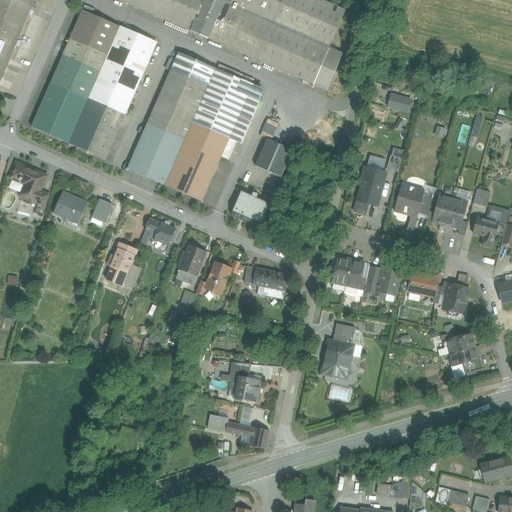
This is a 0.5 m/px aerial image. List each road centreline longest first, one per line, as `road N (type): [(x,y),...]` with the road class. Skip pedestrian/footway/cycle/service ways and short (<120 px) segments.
road 1 (residential): [(0,135),(316,273)]
road 2 (residential): [(327,226),(481,271),(511,381)]
road 3 (secondary): [(511,396),(280,466)]
road 4 (residential): [(387,0),(327,226)]
road 5 (residential): [(316,273),(280,466)]
road 6 (secondary): [(280,466),(146,511)]
